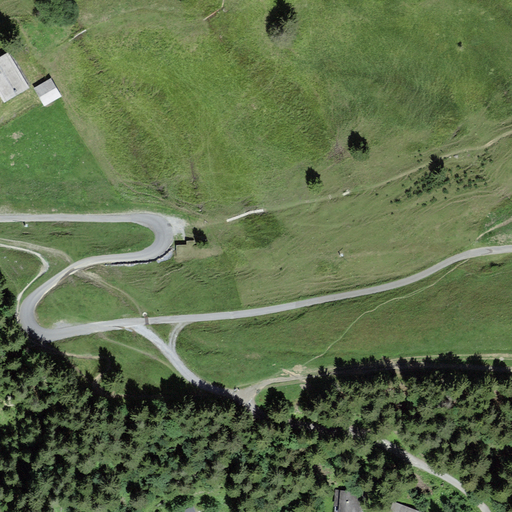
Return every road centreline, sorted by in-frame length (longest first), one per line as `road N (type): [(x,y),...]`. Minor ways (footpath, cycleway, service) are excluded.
road 1 (unclassified): [(511,248),(454,258),(386,287),(288,306),(47,335),(28,314),(40,291),(89,260),(158,248),(162,228),(147,219),(0,218)]
road 2 (track): [(240,399),(278,424),(384,444),(477,496),(487,511)]
road 3 (track): [(511,368),(405,365),(268,382),(240,399)]
road 4 (track): [(184,318),(171,345),(176,361),(199,383),(240,399)]
